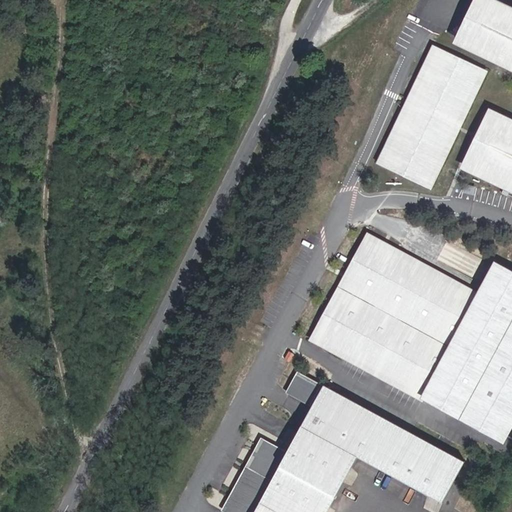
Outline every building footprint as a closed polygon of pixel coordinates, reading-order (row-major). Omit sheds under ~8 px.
[(511,9),(492,0),(477,0),(458,41),(511,66),(511,121),(492,112),(466,166),(511,187),(511,9)] [(438,49),(385,163),(431,184),(484,70),(438,49)] [(368,231),(309,340),(504,444),(511,430),(511,269),(495,260),(479,291),(368,231)] [(288,375),(293,377),(297,369),(296,368),(292,367),(288,375)] [(466,460),(325,383),(301,425),(358,456),(443,502),(466,460)] [(327,511),(358,456),(301,425),(287,451),(262,438),(223,511),(225,511),(327,511)]
